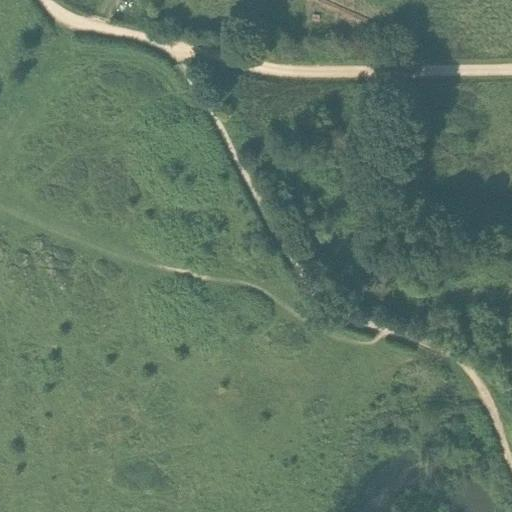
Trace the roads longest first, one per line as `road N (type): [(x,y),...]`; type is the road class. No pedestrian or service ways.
road 1 (track): [(380,328),(346,318),(313,291),(196,85),(160,44)]
road 2 (track): [(511,469),(485,396),(461,361),(380,328)]
road 3 (track): [(160,44),(77,25),(42,0)]
